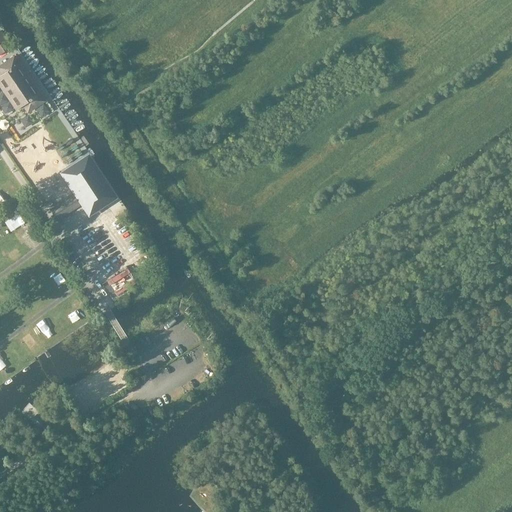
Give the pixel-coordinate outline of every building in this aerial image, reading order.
[(0,54),(11,47),(0,31),(0,54)] [(0,74),(1,76),(0,76),(0,88),(16,111),(22,106),(27,114),(45,102),(14,57),(0,66),(0,74)] [(64,174),(89,213),(112,198),(87,159),(64,174)] [(72,194),(49,210),(57,222),(80,206),(72,194)] [(20,213),(4,223),(11,234),(27,224),(20,213)] [(83,244),(95,240),(93,233),(81,236),(83,244)] [(124,266),(130,276),(135,273),(129,263),(124,266)] [(115,275),(101,284),(106,291),(119,283),(115,275)] [(17,338),(23,344),(29,338),(23,332),(17,338)] [(189,350),(197,345),(193,339),(184,344),(189,350)] [(77,406),(87,402),(80,384),(70,388),(77,406)] [(160,413),(167,407),(161,399),(154,405),(160,413)] [(50,426),(36,414),(30,422),(43,434),(50,426)] [(11,453),(0,444),(0,457),(5,462),(11,453)]
